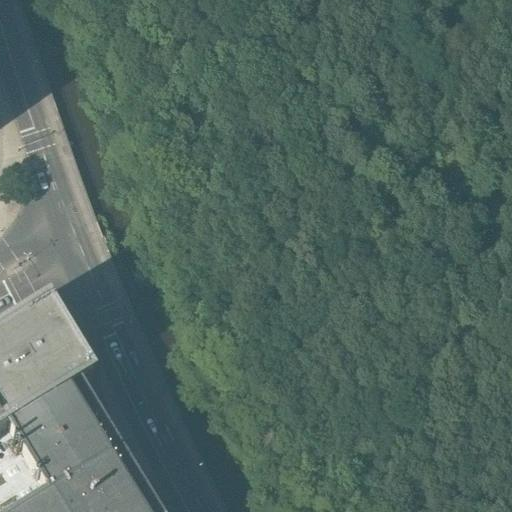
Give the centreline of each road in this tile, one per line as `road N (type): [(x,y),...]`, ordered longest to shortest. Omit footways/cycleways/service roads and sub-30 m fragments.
road 1 (track): [(410,0),(435,80),(452,239),(447,308),(484,511)]
road 2 (secondary): [(202,511),(69,240)]
road 3 (primary): [(69,240),(0,35)]
